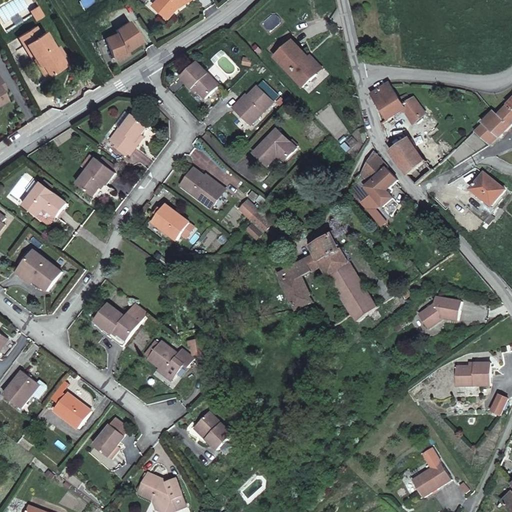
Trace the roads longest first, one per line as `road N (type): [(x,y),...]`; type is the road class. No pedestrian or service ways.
road 1 (residential): [(49,339),(99,274),(123,219),(185,140),(189,123),(145,71)]
road 2 (residential): [(511,300),(390,158),(376,137),(360,73)]
road 3 (residential): [(0,164),(145,71)]
road 4 (residential): [(360,73),(462,81),(498,94),(511,86)]
road 5 (residential): [(49,339),(152,419)]
road 6 (unknown): [(376,137),(325,210),(295,237)]
road 7 (residential): [(145,71),(244,0)]
